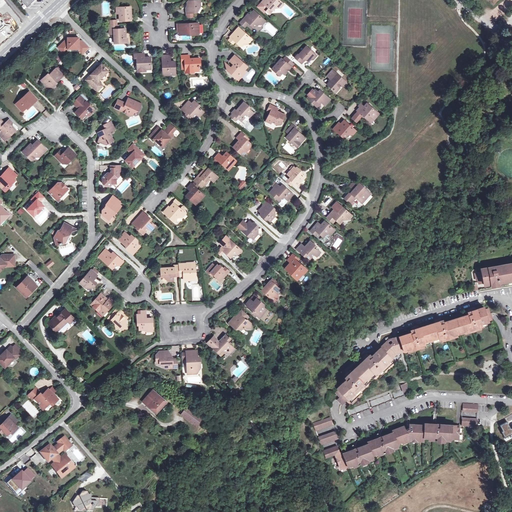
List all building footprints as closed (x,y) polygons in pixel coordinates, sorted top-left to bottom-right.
[(267,6),(272,10),(274,7),(280,7),(283,4),(278,0),(263,0),(262,2),(264,4),(267,6)] [(201,7),(201,1),(194,1),(189,1),(187,3),(188,9),(186,9),(187,13),(197,13),(199,10),(199,7),(201,7)] [(264,4),(262,2),(258,6),(264,12),(265,10),(264,9),(267,6),(264,4)] [(129,7),(119,7),(119,13),(120,21),(131,20),(131,15),(130,16),(129,7)] [(244,18),(249,23),(254,27),(256,24),(262,24),(265,21),(253,10),(250,15),(248,13),(244,18)] [(249,23),(244,18),(239,23),(244,28),(249,23)] [(188,36),(197,35),(199,34),(198,24),(179,25),(179,32),(182,32),(182,35),(188,35),(188,36)] [(117,29),(116,25),(109,25),(109,34),(111,34),(114,34),(114,36),(114,43),(124,43),(124,38),(126,38),(125,29),(118,29),(117,29)] [(231,37),(235,41),(240,45),(243,42),(248,42),(251,39),(242,30),(238,34),(235,31),(230,36),(231,37)] [(66,40),(59,47),(64,53),(68,49),(79,49),(80,51),(83,54),(89,48),(83,41),(80,41),(80,38),(69,38),(69,40),(66,40)] [(305,59),(308,61),(310,59),(313,58),(317,55),(307,46),(299,55),(298,54),(295,57),(301,63),(305,59)] [(146,69),(151,69),(150,57),(142,57),(142,54),(134,54),(134,58),(136,58),(137,71),(146,71),(146,69)] [(60,55),(55,60),(60,65),(65,60),(60,55)] [(188,66),(189,73),(193,73),(193,71),(199,71),(198,64),(200,63),(199,58),(192,58),(193,60),(189,60),(189,55),(184,55),(185,66),(188,66)] [(175,62),(170,62),(170,56),(162,56),(163,76),(174,76),(173,68),(175,68),(175,62)] [(238,75),(241,77),(246,72),(244,70),(247,67),(235,56),(229,62),(234,66),(232,69),(227,65),(226,66),(227,71),(235,78),(238,75)] [(289,65),(292,62),(286,56),(283,60),(282,59),(272,69),(279,76),(282,73),(284,74),(286,72),(286,70),(287,69),(288,69),(291,67),(289,65)] [(109,71),(102,64),(86,79),(95,88),(101,83),(98,80),(101,78),(103,78),(106,76),(106,74),(105,74),(109,71)] [(301,75),(303,72),(295,65),(292,68),(301,75)] [(43,82),(47,86),(53,86),(57,82),(56,81),(63,75),(56,68),(50,74),(49,73),(46,76),(47,78),(43,82)] [(340,84),(343,80),(332,70),(327,76),(331,80),(327,85),(335,92),(341,85),(340,84)] [(309,97),(307,99),(315,106),(317,108),(320,105),(319,104),(321,103),(325,106),(330,100),(323,94),(321,96),(315,90),(313,92),(312,90),(307,95),(309,97)] [(27,107),(30,104),(31,105),(37,99),(30,91),(16,103),(23,111),(27,107)] [(85,115),(88,116),(89,116),(94,111),(91,108),(93,107),(80,95),(74,101),(80,107),(78,109),(76,112),(82,118),(85,115)] [(134,112),(138,110),(137,105),(138,101),(129,97),(126,102),(122,100),(118,108),(127,112),(127,113),(130,115),(132,114),(134,112)] [(72,103),(78,109),(80,107),(74,101),(72,103)] [(191,103),(189,101),(182,108),(187,113),(185,115),(191,120),(196,114),(199,116),(203,112),(198,107),(197,107),(195,105),(197,103),(194,101),(191,103)] [(232,114),(237,119),(240,121),(241,119),(242,119),(246,116),(249,118),(252,114),(247,108),(248,107),(243,103),(238,109),(239,110),(236,113),(234,110),(231,114),(232,114)] [(358,111),(357,112),(361,116),(362,115),(368,120),(370,117),(373,120),(378,114),(367,103),(364,106),(363,107),(361,106),(357,110),(358,111)] [(277,109),(273,106),(270,112),(265,122),(270,124),(271,122),(275,124),(280,124),(284,115),(278,112),(278,114),(275,112),(277,109)] [(361,116),(357,112),(354,115),(352,118),(356,122),(359,119),(361,116)] [(0,130),(1,132),(1,135),(4,136),(7,138),(16,130),(12,126),(10,125),(13,122),(10,119),(5,123),(0,117),(0,130)] [(333,129),(344,138),(347,135),(353,134),(356,131),(344,120),(341,124),(342,124),(340,126),(338,124),(333,129)] [(98,132),(100,136),(98,141),(106,144),(113,140),(109,131),(115,129),(111,121),(104,125),(106,128),(98,132)] [(170,124),(163,132),(169,126),(174,130),(175,129),(170,124)] [(286,137),(297,147),(305,138),(294,128),(295,127),(292,124),(286,131),(289,134),(286,137)] [(163,132),(158,127),(149,135),(161,147),(173,135),(171,133),(174,130),(169,126),(163,132)] [(241,152),(245,151),(250,144),(247,141),(248,139),(240,132),(236,137),(239,140),(233,147),(240,153),(241,152)] [(31,160),(36,156),(36,153),(42,154),(46,149),(37,140),(33,145),(31,147),(29,144),(27,147),(22,151),(26,155),(28,158),(29,158),(31,160)] [(296,149),(287,142),(282,147),(291,155),(296,149)] [(132,167),(141,158),(139,156),(142,153),(133,144),(127,150),(131,154),(124,160),(132,167)] [(65,161),(67,163),(76,154),(69,147),(63,152),(60,149),(55,155),(62,163),(65,161)] [(229,165),(231,167),(236,161),(226,152),(222,157),(219,153),(215,158),(220,162),(226,168),(229,165)] [(9,167),(3,173),(4,174),(2,177),(1,176),(0,176),(0,186),(5,191),(9,187),(7,186),(10,183),(12,184),(16,180),(13,178),(16,175),(9,167)] [(196,178),(204,185),(207,182),(205,181),(209,178),(213,181),(217,176),(206,167),(204,170),(205,171),(200,176),(198,175),(196,178)] [(120,174),(120,168),(111,168),(111,172),(108,175),(106,173),(102,177),(102,182),(105,185),(108,185),(111,183),(111,182),(112,183),(113,183),(117,179),(116,179),(120,174)] [(296,180),(299,183),(304,178),(301,175),(301,172),(296,168),(295,169),(293,168),(287,175),(290,178),(288,180),(293,184),(296,180)] [(204,185),(196,178),(193,181),(194,181),(199,185),(201,188),(204,185)] [(48,192),(56,199),(60,195),(61,197),(66,192),(64,190),(67,187),(62,182),(57,182),(48,192)] [(353,190),(357,186),(354,182),(349,187),(353,190)] [(204,195),(196,189),(191,184),(187,188),(190,191),(186,195),(193,202),(195,198),(198,201),(204,195)] [(350,203),(351,202),(355,197),(361,203),(370,193),(359,184),(357,186),(353,190),(350,193),(349,192),(344,198),(350,203)] [(283,197),(287,201),(292,195),(285,189),(284,190),(280,187),(279,188),(276,185),(269,193),(277,201),(279,197),(282,199),(283,197)] [(37,213),(41,209),(40,208),(44,204),(40,200),(44,196),(38,191),(31,199),(34,201),(26,209),(33,216),(37,212),(37,213)] [(114,195),(111,197),(118,203),(121,200),(114,195)] [(121,206),(118,203),(111,197),(106,204),(102,210),(102,214),(109,219),(115,212),(116,212),(121,206)] [(268,219),(270,221),(274,216),(274,209),(266,202),(258,211),(261,213),(260,215),(265,219),(268,219)] [(177,206),(174,203),(171,206),(172,207),(171,208),(168,206),(164,211),(174,220),(176,217),(182,217),(186,213),(182,211),(185,208),(181,205),(179,208),(177,206)] [(0,223),(9,214),(0,205),(0,223)] [(336,219),(340,223),(343,220),(348,219),(351,216),(341,207),(338,211),(335,209),(327,217),(333,222),(336,219)] [(149,217),(146,214),(142,219),(139,216),(132,223),(137,228),(143,234),(149,227),(151,230),(155,225),(149,220),(149,221),(147,220),(149,217)] [(241,230),(246,224),(242,221),(237,226),(241,230)] [(246,224),(241,230),(248,236),(250,237),(253,239),(258,233),(257,226),(253,223),(252,224),(249,221),(246,224)] [(317,232),(323,237),(326,233),(331,233),(334,230),(324,221),(320,225),(317,223),(310,231),(315,235),(317,232)] [(59,244),(62,243),(65,242),(71,231),(77,229),(64,222),(60,230),(58,230),(54,237),(56,244),(59,244)] [(133,249),(135,251),(139,246),(137,244),(137,241),(131,235),(129,237),(124,233),(118,240),(128,248),(126,249),(130,252),(133,249)] [(223,246),(222,246),(225,249),(223,251),(230,257),(233,254),(239,254),(242,251),(229,239),(225,236),(219,243),(223,246)] [(338,238),(333,246),(337,249),(342,240),(338,238)] [(296,249),(308,260),(313,254),(316,256),(320,252),(313,247),(315,245),(310,241),(306,245),(308,246),(306,249),(301,244),(296,249)] [(225,249),(222,246),(217,252),(220,255),(223,251),(225,249)] [(101,259),(107,252),(104,249),(98,256),(101,259)] [(107,252),(101,259),(111,268),(114,265),(119,264),(122,261),(112,252),(110,255),(107,252)] [(0,269),(3,266),(6,265),(6,261),(14,261),(14,254),(1,254),(0,255),(0,269)] [(285,269),(295,278),(300,272),(301,273),(305,269),(297,261),(298,259),(292,254),(287,260),(291,263),(289,265),(288,265),(285,269)] [(503,281),(509,280),(508,278),(511,277),(511,261),(481,267),(482,271),(475,272),(477,280),(478,279),(479,284),(490,281),(491,283),(496,282),(496,283),(503,282),(503,281)] [(186,277),(186,280),(195,279),(195,268),(187,268),(186,264),(178,264),(179,265),(174,265),(174,268),(161,268),(161,277),(164,277),(168,281),(173,280),(173,276),(179,275),(183,275),(184,277),(186,277)] [(220,281),(226,273),(222,269),(217,264),(215,266),(213,264),(206,271),(209,274),(210,272),(213,275),(220,281)] [(93,266),(90,270),(96,275),(99,271),(93,266)] [(96,275),(90,270),(79,283),(85,288),(91,288),(95,283),(92,280),(96,275)] [(33,289),(32,288),(35,284),(27,276),(22,281),(17,286),(16,287),(26,296),(27,295),(30,292),(33,289)] [(277,286),(279,284),(272,278),(262,290),(271,298),(276,292),(278,294),(281,290),(277,286)] [(217,290),(220,288),(214,280),(210,283),(217,290)] [(103,315),(106,311),(114,303),(109,298),(107,300),(105,303),(102,301),(105,297),(100,293),(90,305),(100,313),(103,315)] [(259,313),(261,315),(266,309),(264,308),(263,304),(258,300),(257,299),(258,297),(254,294),(250,299),(246,305),(253,311),(252,312),(257,316),(259,313)] [(111,319),(119,310),(116,307),(105,319),(108,322),(111,319)] [(399,335),(404,350),(424,343),(423,341),(440,336),(441,338),(481,325),(480,322),(492,319),(488,308),(484,309),(484,307),(468,312),(469,314),(442,322),(441,320),(411,330),(412,331),(399,335)] [(54,320),(52,319),(47,323),(56,332),(68,321),(70,323),(75,319),(65,309),(57,317),(54,320)] [(120,309),(119,310),(111,319),(114,322),(115,328),(122,327),(126,323),(125,318),(126,317),(123,315),(121,314),(123,312),(120,309)] [(249,316),(247,314),(244,317),(239,313),(238,312),(235,316),(237,317),(236,318),(233,318),(229,323),(236,329),(242,329),(251,328),(251,323),(246,319),(249,316)] [(145,319),(145,313),(141,314),(136,314),(137,324),(138,324),(139,329),(143,329),(145,331),(150,331),(150,326),(152,326),(151,317),(149,317),(149,319),(145,319)] [(227,341),(228,340),(230,339),(225,335),(219,341),(213,336),(207,343),(215,350),(216,349),(220,352),(220,355),(222,357),(228,350),(230,352),(234,348),(230,344),(227,341)] [(404,350),(399,335),(398,336),(388,339),(386,341),(388,343),(390,341),(396,339),(400,351),(402,350),(404,350)] [(401,352),(400,351),(396,339),(390,341),(388,343),(386,341),(370,355),(369,353),(368,354),(366,356),(368,358),(366,360),(364,358),(350,371),(351,373),(349,375),(347,374),(346,375),(345,376),(346,378),(336,387),(338,389),(335,392),(339,396),(344,401),(346,400),(348,398),(397,353),(401,352)] [(7,349),(0,355),(0,361),(5,366),(14,357),(16,359),(20,354),(13,346),(8,350),(7,349)] [(158,358),(158,362),(158,363),(160,363),(166,368),(177,367),(176,358),(172,358),(172,357),(168,357),(167,351),(159,351),(155,355),(155,358),(158,358)] [(186,353),(186,359),(187,374),(196,373),(196,369),(197,369),(197,363),(199,363),(199,357),(197,357),(195,356),(197,354),(196,351),(186,351),(186,353)] [(141,392),(145,388),(145,387),(152,384),(150,381),(136,388),(141,392)] [(35,398),(42,404),(45,404),(47,406),(51,402),(53,405),(59,398),(54,393),(50,389),(49,388),(43,394),(41,392),(36,387),(31,393),(29,394),(34,399),(35,398)] [(403,391),(402,388),(398,390),(392,392),(395,399),(405,395),(403,391)] [(153,391),(143,402),(156,414),(167,402),(153,391)] [(372,407),(392,400),(390,393),(370,400),(372,407)] [(367,401),(367,402),(347,409),(349,415),(349,416),(370,408),(367,401)] [(463,410),(477,411),(478,404),(464,403),(463,410)] [(185,408),(180,413),(188,421),(193,415),(185,408)] [(12,415),(10,417),(16,423),(18,421),(12,415)] [(16,423),(10,417),(9,416),(2,423),(3,426),(0,425),(0,430),(3,433),(5,431),(8,434),(11,431),(13,433),(17,429),(15,428),(18,425),(16,423)] [(313,423),(316,430),(332,424),(331,421),(330,417),(313,423)] [(462,425),(476,426),(477,418),(463,417),(462,425)] [(511,424),(509,420),(503,424),(505,429),(504,429),(507,435),(511,432),(511,424)] [(459,439),(460,426),(457,426),(457,424),(436,423),(433,423),(424,422),(424,424),(408,423),(408,426),(405,428),(404,425),(392,429),(393,430),(382,435),(379,436),(376,435),(375,437),(367,441),(367,442),(357,446),(354,447),(351,446),(350,449),(343,452),(340,453),(339,451),(336,445),(323,450),(326,458),(334,455),(340,469),(352,464),(353,466),(360,463),(361,464),(369,461),(368,459),(374,457),(373,455),(410,440),(423,441),(424,439),(434,440),(434,441),(445,442),(445,438),(459,439)] [(321,444),(337,437),(335,430),(318,437),(321,444)] [(66,442),(68,441),(64,436),(57,442),(59,444),(53,449),(50,445),(41,452),(48,461),(52,458),(56,463),(57,464),(55,466),(62,474),(71,467),(65,458),(62,460),(61,459),(57,454),(63,449),(65,451),(70,447),(66,442)] [(61,459),(62,460),(65,458),(71,467),(62,474),(55,466),(57,464),(56,463),(52,466),(61,477),(74,466),(66,455),(61,459)] [(94,467),(77,479),(83,482),(97,472),(94,467)] [(28,468),(23,473),(21,471),(12,479),(12,478),(6,483),(14,492),(20,487),(23,484),(24,485),(35,475),(28,468)] [(98,506),(99,498),(91,497),(91,494),(88,494),(87,491),(82,491),(78,497),(76,497),(72,502),(74,506),(78,506),(80,509),(90,509),(93,506),(98,506)]
